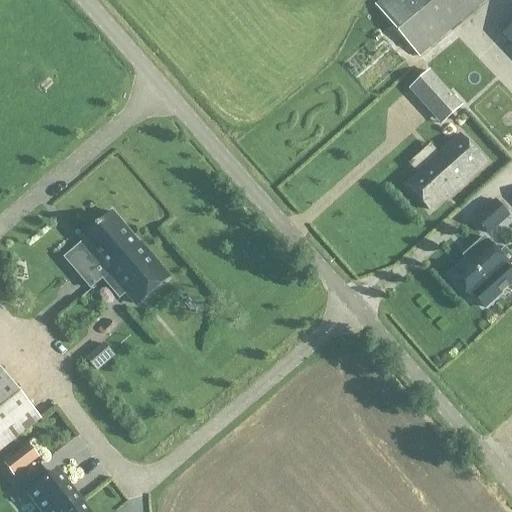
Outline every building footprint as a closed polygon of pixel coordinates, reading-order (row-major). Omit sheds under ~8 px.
[(383,0),(376,6),(419,57),(486,0),(383,0)] [(430,72),(410,89),(442,124),(461,107),(430,72)] [(449,197),(485,165),(460,137),(407,185),(430,211),(447,195),(449,197)] [(484,210),(498,226),(508,217),(494,201),(484,210)] [(90,289),(102,279),(140,246),(139,245),(138,246),(130,237),(132,236),(112,213),(80,239),(93,254),(88,258),(86,255),(72,268),(90,289)] [(490,287),(510,269),(509,267),(511,264),(511,257),(504,248),(497,254),(483,238),(469,251),(471,252),(463,258),(466,261),(449,276),(470,300),(487,284),(490,287)] [(168,279),(140,246),(102,279),(119,299),(122,297),(120,295),(124,291),(137,305),(168,279)] [(172,334),(186,319),(174,308),(161,322),(172,334)] [(97,372),(111,360),(100,347),(87,359),(97,372)] [(0,449),(40,419),(0,366),(0,449)] [(16,456),(5,464),(14,477),(26,468),(38,459),(28,446),(16,456)] [(70,511),(81,504),(56,473),(29,494),(42,511),(70,511)]
